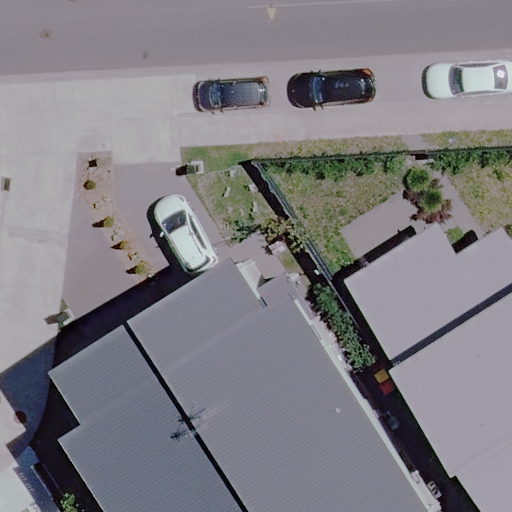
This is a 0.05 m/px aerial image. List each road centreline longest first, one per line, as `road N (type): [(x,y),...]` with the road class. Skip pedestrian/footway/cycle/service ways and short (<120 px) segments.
road 1 (residential): [(493,0),(52,28)]
road 2 (residential): [(52,28),(0,386)]
